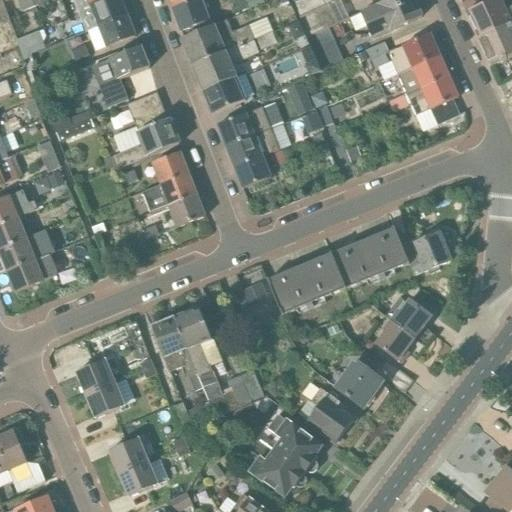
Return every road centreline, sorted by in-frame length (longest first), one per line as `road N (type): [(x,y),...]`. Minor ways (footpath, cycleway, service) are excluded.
road 1 (residential): [(246,252),(500,149)]
road 2 (residential): [(246,252),(147,0)]
road 3 (residential): [(6,348),(246,252)]
road 4 (tertiary): [(377,511),(511,332)]
road 5 (residential): [(511,307),(496,284),(500,149)]
road 6 (residential): [(500,149),(438,0)]
road 7 (residential): [(35,387),(92,511)]
